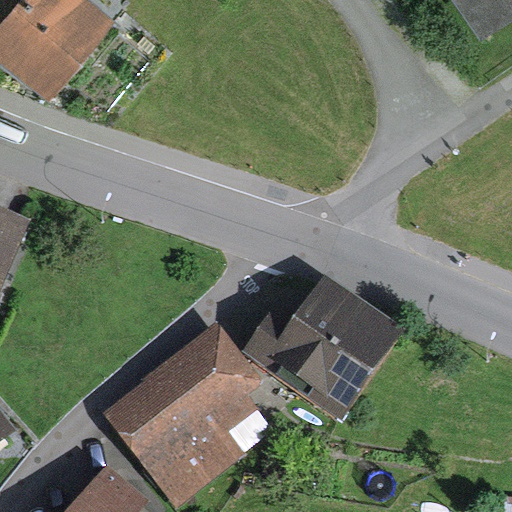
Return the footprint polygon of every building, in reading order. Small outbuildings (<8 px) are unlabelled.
[(100,17),(79,0),(24,0),(0,29),(0,41),(47,80),(100,17)] [(473,0),(482,12),(500,0),(473,0)] [(0,259),(13,228),(0,222),(0,259)] [(389,336),(322,292),(291,340),(270,326),(255,349),(343,407),(389,336)] [(215,341),(119,416),(177,491),(233,448),(221,433),(247,413),(233,395),(248,384),(215,341)] [(108,480),(80,511),(136,511),(141,507),(108,480)]
